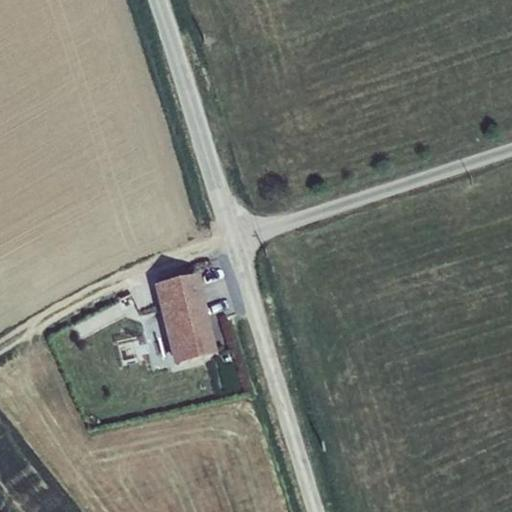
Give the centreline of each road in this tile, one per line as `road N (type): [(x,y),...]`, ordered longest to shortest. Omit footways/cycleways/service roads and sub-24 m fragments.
road 1 (unclassified): [(315,511),(158,0)]
road 2 (track): [(233,239),(110,284),(0,346)]
